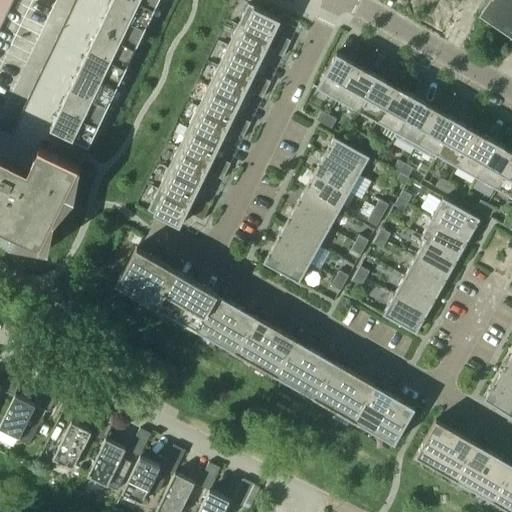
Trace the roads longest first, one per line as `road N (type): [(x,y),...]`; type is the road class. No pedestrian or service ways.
road 1 (residential): [(334,0),(211,241),(210,261),(436,387)]
road 2 (residential): [(299,508),(287,484),(0,342)]
road 3 (residential): [(336,0),(511,97)]
road 4 (residential): [(436,387),(500,275)]
